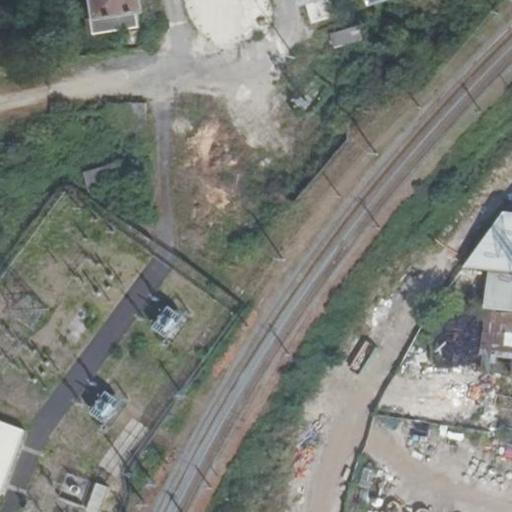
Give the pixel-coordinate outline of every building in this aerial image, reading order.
[(86,21),(89,35),(135,27),(134,13),(135,13),(133,0),(80,0),(84,21),(86,21)] [(306,0),(314,24),(337,16),(332,0),(306,0)] [(364,40),(360,26),(332,34),(336,48),(364,40)] [(113,142),(147,142),(147,104),(127,103),(126,104),(109,105),(109,120),(113,121),(113,142)] [(90,194),(129,184),(124,163),(85,173),(90,194)] [(511,213),(507,213),(461,271),(511,276),(511,213)] [(172,304),(153,325),(169,340),(188,318),(172,304)] [(488,313),(441,308),(441,320),(438,320),(435,341),(434,341),(430,379),(482,386),(485,372),(481,372),(488,313)] [(511,315),(488,313),(481,372),(511,375),(511,315)] [(106,423),(124,401),(109,390),(92,411),(106,423)] [(0,490),(3,492),(26,431),(0,420),(0,490)] [(99,484),(88,511),(89,511),(100,511),(110,487),(99,484)]
